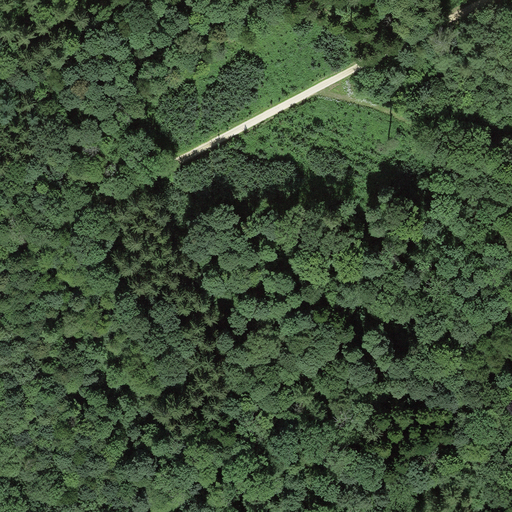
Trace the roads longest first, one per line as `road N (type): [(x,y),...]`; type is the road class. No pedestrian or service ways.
road 1 (track): [(479,0),(0,257)]
road 2 (track): [(0,298),(147,511)]
road 3 (track): [(157,0),(111,156),(123,189)]
